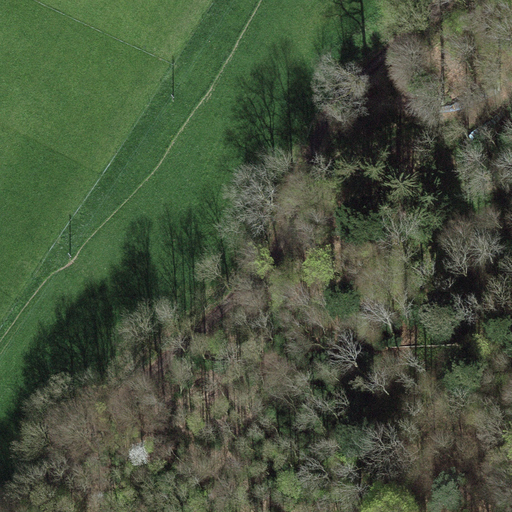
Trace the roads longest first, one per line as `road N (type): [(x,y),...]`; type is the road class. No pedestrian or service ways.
road 1 (track): [(444,0),(333,101),(286,225),(257,271),(124,395),(21,511)]
road 2 (track): [(296,198),(344,154),(511,97)]
